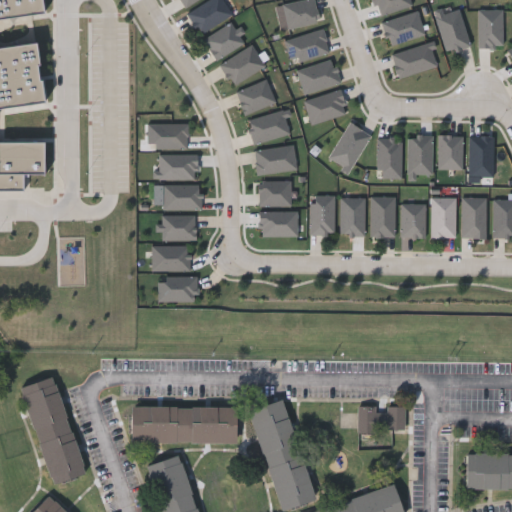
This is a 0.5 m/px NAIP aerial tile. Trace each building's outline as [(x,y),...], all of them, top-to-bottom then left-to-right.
[(49,482),(21,384),(55,374),(82,473),(49,482)] [(285,398),(313,499),(279,509),(250,408),(285,398)] [(131,405),(236,406),(236,442),(131,440),(131,405)] [(357,405),(376,405),(376,410),(387,410),(387,405),(405,405),(405,429),(357,429),(357,405)] [(511,486),(466,486),(466,452),(511,452),(511,486)] [(161,511),(147,463),(180,453),(197,511),(161,511)] [(304,511),(394,484),(403,511),(304,511)] [(28,511),(48,493),(66,511),(28,511)]
